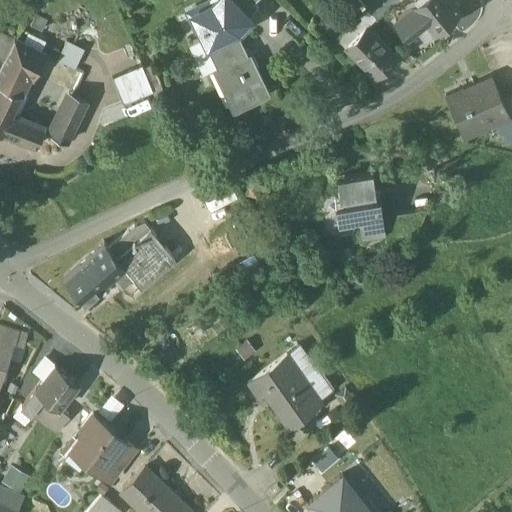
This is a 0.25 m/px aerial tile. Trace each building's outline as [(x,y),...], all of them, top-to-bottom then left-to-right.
[(236,0),(192,0),(184,4),(193,7),(205,32),(208,38),(235,25),(238,23),(249,13),(247,11),(236,0)] [(236,0),(247,11),(258,1),(257,0),(236,0)] [(452,0),(414,0),(412,2),(412,3),(395,16),(407,32),(424,18),(434,30),(460,10),(452,0)] [(364,22),(345,42),(375,73),(396,54),(364,22)] [(235,25),(208,38),(219,61),(217,62),(235,100),(267,85),(255,59),(252,60),(235,25)] [(202,26),(193,31),(196,36),(205,32),(202,26)] [(0,57),(0,75),(20,84),(29,67),(31,68),(42,45),(14,30),(3,52),(0,57)] [(205,32),(196,36),(193,31),(192,31),(192,32),(188,34),(204,67),(217,62),(219,61),(208,38),(205,32)] [(57,52),(76,60),(85,40),(66,32),(57,52)] [(142,58),(112,70),(123,96),(152,84),(142,58)] [(20,84),(0,75),(0,123),(6,126),(10,117),(14,119),(18,110),(14,108),(15,107),(10,104),(20,84)] [(474,89),(465,93),(463,88),(445,96),(463,137),(509,117),(504,105),(492,78),(473,86),(474,89)] [(69,85),(49,126),(65,134),(66,135),(87,93),(69,85)] [(30,115),(18,110),(14,119),(10,117),(6,126),(21,132),(30,115)] [(44,121),(30,115),(21,132),(36,138),(43,123),(44,121)] [(372,173),(337,178),(339,195),(334,195),(338,222),(359,219),(362,236),(384,233),(385,233),(383,216),(380,196),(376,197),(372,173)] [(428,210),(383,216),(385,233),(384,233),(385,244),(416,236),(428,210)] [(108,248),(116,257),(124,267),(114,275),(124,286),(134,277),(142,285),(175,258),(146,221),(134,227),(108,248)] [(103,242),(89,254),(109,279),(114,275),(106,265),(116,257),(108,248),(103,242)] [(109,279),(89,254),(64,275),(85,300),(109,279)] [(124,267),(116,257),(106,265),(114,275),(124,267)] [(314,278),(293,287),(300,300),(321,291),(314,278)] [(19,328),(0,321),(0,336),(14,341),(15,341),(19,328)] [(0,336),(0,383),(14,341),(0,336)] [(286,345),(247,372),(257,388),(272,378),(284,397),(277,401),(288,418),(321,396),(301,367),(304,365),(305,363),(306,360),(305,357),(304,355),(301,354),(298,353),(296,354),(293,356),(286,345)] [(79,380),(55,361),(35,386),(45,394),(58,405),(59,404),(79,380)] [(45,394),(35,386),(26,396),(36,404),(37,405),(45,394)] [(58,405),(45,394),(37,405),(36,404),(31,410),(57,428),(69,413),(59,404),(58,405)] [(125,434),(93,408),(81,423),(81,430),(72,442),(87,454),(89,451),(103,462),(125,434)] [(125,434),(103,462),(114,470),(137,443),(125,434)] [(314,451),(320,461),(334,453),(329,443),(314,451)] [(144,459),(121,482),(152,511),(181,511),(190,504),(144,459)] [(12,466),(3,480),(20,490),(28,475),(12,466)] [(322,511),(375,511),(380,509),(365,489),(360,493),(341,469),(309,495),(322,511)] [(14,511),(24,494),(0,484),(0,511),(14,511)] [(116,511),(122,505),(101,488),(81,511),(116,511)]
